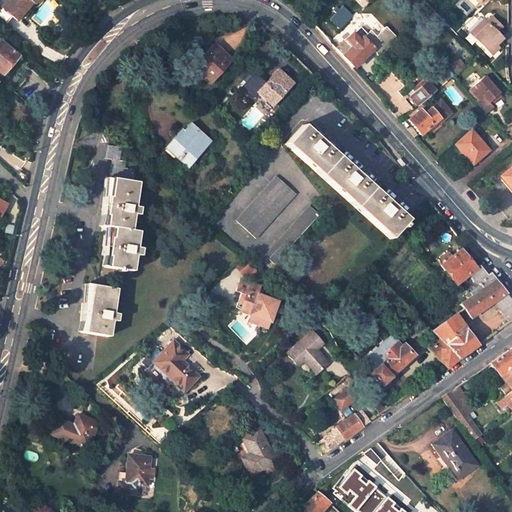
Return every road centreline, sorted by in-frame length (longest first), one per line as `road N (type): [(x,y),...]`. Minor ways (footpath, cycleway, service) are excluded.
road 1 (unclassified): [(511,333),(264,511)]
road 2 (primary): [(454,203),(299,29),(253,0)]
road 3 (primary): [(177,0),(118,28),(82,69),(40,202)]
road 4 (unknown): [(285,156),(230,209),(229,226),(264,247),(311,198),(304,178)]
road 5 (unknown): [(285,156),(280,138),(306,111),(402,190),(421,192),(433,178)]
road 6 (residential): [(89,215),(67,323),(16,304)]
